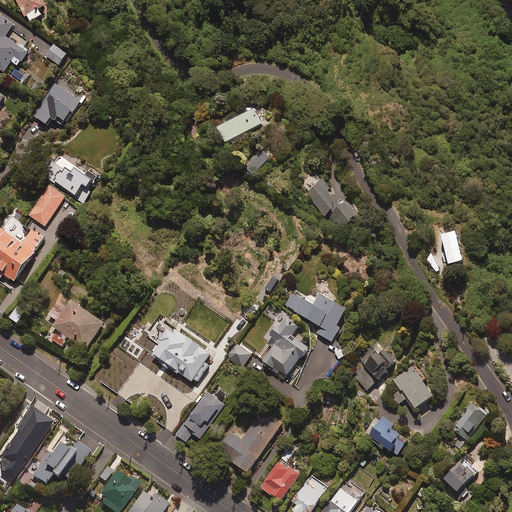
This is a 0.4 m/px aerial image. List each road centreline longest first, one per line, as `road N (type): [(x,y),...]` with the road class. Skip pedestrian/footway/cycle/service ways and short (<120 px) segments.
road 1 (residential): [(134,0),(150,37),(185,72),(217,77),(277,68),(306,84),(421,280),(511,414)]
road 2 (residential): [(233,511),(0,348)]
